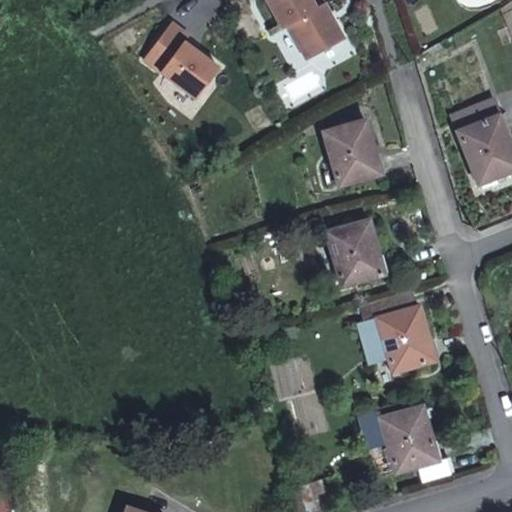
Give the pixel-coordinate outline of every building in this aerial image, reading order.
[(281,29),(300,62),(337,41),(317,7),(308,12),(301,0),(260,0),(258,1),(276,32),(281,29)] [(166,25),(138,60),(188,99),(211,69),(178,43),(182,38),(166,25)] [(484,104),(444,120),(470,184),(511,167),(484,104)] [(335,189),(378,177),(362,125),(320,137),(335,189)] [(367,222),(324,234),(340,288),(382,275),(367,222)] [(359,310),(363,325),(413,310),(408,296),(359,310)] [(356,328),(366,362),(385,357),(387,361),(390,374),(433,362),(417,309),(413,310),(363,325),(356,328)] [(385,357),(366,362),(367,367),(387,361),(385,357)] [(382,419),(411,411),(408,404),(380,413),(382,419)] [(422,408),(411,411),(382,419),(380,413),(360,419),(368,449),(370,449),(377,476),(394,471),(395,472),(437,460),(422,408)]
